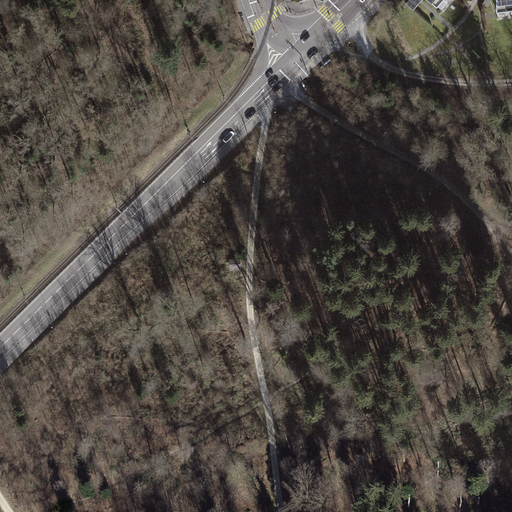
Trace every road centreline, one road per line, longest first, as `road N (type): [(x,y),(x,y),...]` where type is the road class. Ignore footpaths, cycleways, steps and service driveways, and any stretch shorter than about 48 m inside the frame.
road 1 (primary): [(295,58),(0,348)]
road 2 (track): [(271,429),(249,291),(264,112)]
road 3 (track): [(276,77),(440,177),(496,235)]
road 4 (track): [(511,81),(423,76),(382,63),(367,49)]
